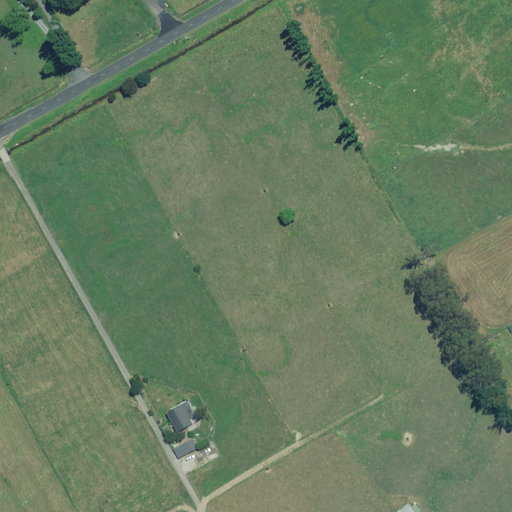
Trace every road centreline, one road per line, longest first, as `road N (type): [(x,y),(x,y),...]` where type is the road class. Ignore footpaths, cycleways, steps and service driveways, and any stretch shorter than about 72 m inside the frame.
road 1 (unclassified): [(0,133),(234,0)]
road 2 (track): [(198,511),(323,429),(338,432)]
